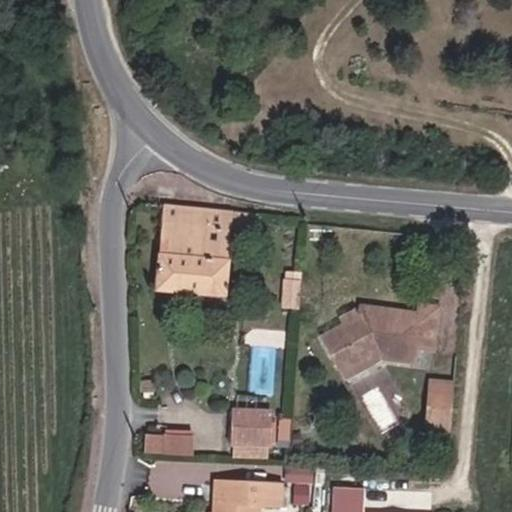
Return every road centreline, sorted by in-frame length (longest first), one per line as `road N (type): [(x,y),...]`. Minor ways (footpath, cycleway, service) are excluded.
road 1 (tertiary): [(156,135),(120,182),(126,377),(110,511)]
road 2 (tertiary): [(156,135),(229,179),(511,209)]
road 3 (tertiary): [(92,0),(97,33),(121,84),(156,135)]
